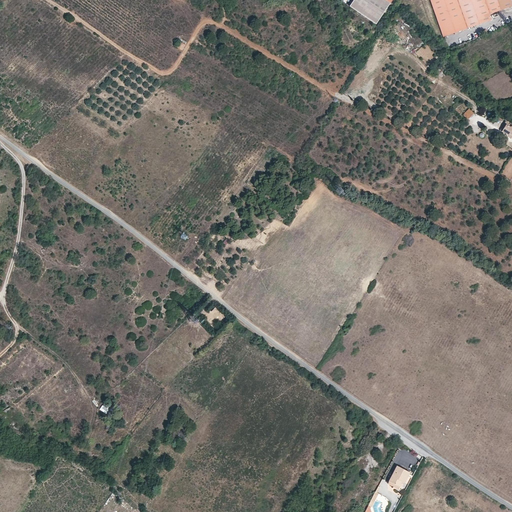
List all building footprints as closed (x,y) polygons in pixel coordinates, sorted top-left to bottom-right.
[(390,0),(352,0),(349,5),(375,24),(390,0)] [(492,20),(490,15),(484,0),(430,0),(444,37),(492,20)] [(484,0),(490,15),(511,6),(511,2),(511,0),(484,0)] [(473,115),(469,110),(463,116),(467,121),(473,115)] [(511,126),(506,122),(501,131),(508,135),(509,134),(511,136),(511,126)] [(216,317),(221,311),(213,304),(208,309),(216,317)] [(106,414),(109,410),(102,405),(99,409),(106,414)] [(389,481),(400,487),(402,482),(405,483),(410,472),(397,466),(389,481)] [(389,481),(388,484),(398,489),(400,487),(389,481)]
